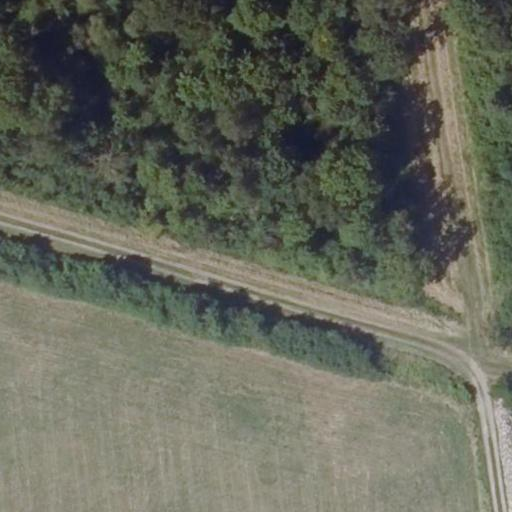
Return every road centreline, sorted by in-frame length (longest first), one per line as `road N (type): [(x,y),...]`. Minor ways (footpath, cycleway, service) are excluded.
road 1 (track): [(511,384),(0,236)]
road 2 (track): [(418,0),(420,106),(478,374),(498,511)]
